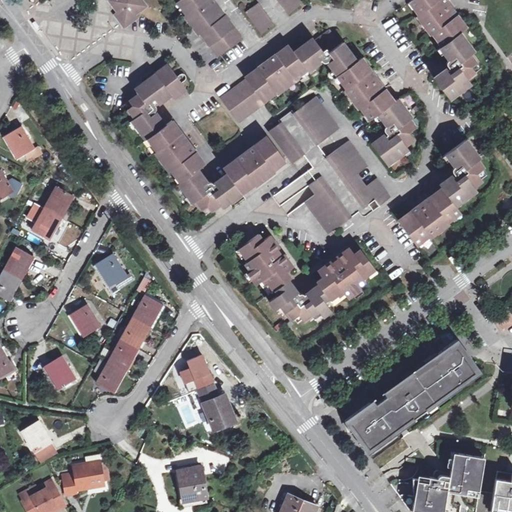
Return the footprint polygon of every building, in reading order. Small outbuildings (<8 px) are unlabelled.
[(145,4),(141,0),(108,0),(109,1),(113,6),(118,7),(116,17),(122,25),(125,26),(129,23),(133,20),(135,10),(139,11),(144,7),(145,4)] [(178,0),(182,5),(180,7),(185,13),(183,14),(197,33),(199,32),(216,55),(241,37),(234,27),(233,27),(219,8),(217,9),(213,4),(215,2),(212,0),(178,0)] [(275,0),(286,13),(299,4),(296,0),(275,0)] [(456,34),(458,32),(466,27),(451,7),(449,9),(447,6),(444,3),(447,1),(445,0),(410,0),(409,1),(418,13),(416,15),(422,23),(424,21),(428,26),(425,27),(430,34),(432,33),(437,39),(439,38),(443,43),(441,45),(440,46),(444,51),(450,58),(447,60),(446,65),(447,66),(441,70),(434,76),(449,97),(462,88),(460,86),(469,79),(468,78),(476,72),(475,71),(471,65),(476,62),(470,54),(473,51),(462,37),(460,39),(456,34)] [(245,10),(260,32),(273,23),(257,1),(245,10)] [(35,20),(31,22),(36,30),(40,28),(35,20)] [(285,83),(287,85),(306,70),(312,66),(320,60),(323,62),(326,61),(332,68),(336,75),(339,73),(352,63),(347,56),(351,54),(341,41),(337,43),(327,30),(320,35),(322,37),(315,42),(314,40),(311,36),(305,41),(298,46),(301,49),(294,54),(292,51),(287,44),(268,58),(269,60),(267,62),(264,64),(262,62),(243,76),(244,79),(253,90),(233,105),(227,96),(221,100),(237,122),(263,103),(262,102),(282,88),(280,86),(285,83)] [(347,56),(352,63),(356,61),(351,54),(347,56)] [(371,118),(376,115),(378,113),(382,119),(388,126),(385,130),(386,133),(387,135),(385,136),(384,135),(378,139),(372,143),(387,164),(400,155),(398,153),(406,147),(405,145),(413,139),(409,132),(415,127),(409,119),(411,117),(401,104),(399,106),(395,100),(393,101),(391,98),(379,82),(377,84),(373,77),(375,76),(361,57),(358,59),(356,61),(352,63),(339,73),(343,79),(341,81),(346,88),(344,89),(349,96),(351,95),(355,99),(352,101),(358,108),(360,107),(366,114),(367,113),(371,118)] [(471,65),(475,71),(480,68),(476,62),(471,65)] [(207,204),(210,209),(212,211),(220,205),(223,209),(229,204),(232,207),(244,198),(240,192),(253,183),(254,185),(274,171),(273,169),(285,160),(266,134),(247,149),(249,151),(246,153),(243,155),(242,153),(222,167),(226,173),(213,183),(210,181),(206,181),(201,175),(196,168),(203,163),(190,144),(187,145),(185,142),(183,139),(185,138),(171,118),(163,123),(158,116),(153,110),(155,107),(154,103),(152,101),(155,100),(157,102),(170,93),(172,96),(185,87),(180,81),(184,78),(185,75),(184,73),(183,72),(181,71),(178,72),(175,74),(167,63),(154,72),(151,68),(139,77),(141,81),(143,83),(137,87),(134,89),(136,91),(128,97),(129,98),(133,104),(127,108),(126,109),(132,117),(133,116),(138,123),(135,125),(144,137),(146,136),(148,134),(152,140),(150,142),(155,149),(154,150),(159,157),(161,156),(164,160),(162,162),(168,169),(169,169),(174,175),(177,173),(181,180),(179,181),(178,182),(188,196),(191,194),(194,200),(194,201),(200,209),(201,208),(207,204)] [(253,90),(244,79),(219,97),(221,100),(227,96),(233,105),(253,90)] [(460,86),(462,88),(471,82),(469,79),(460,86)] [(293,112),(292,110),(278,120),(280,122),(269,130),(292,161),(303,153),(317,143),(337,128),(314,97),(293,112)] [(133,104),(129,98),(123,103),(127,108),(133,104)] [(4,134),(17,155),(34,146),(21,125),(4,134)] [(454,146),(447,152),(456,165),(454,167),(452,169),(453,173),(454,175),(447,181),(445,179),(439,183),(442,187),(429,196),(431,199),(422,206),(412,212),(411,211),(398,219),(415,241),(420,237),(422,240),(429,234),(430,237),(437,232),(436,229),(440,226),(442,228),(449,223),(448,221),(454,215),(453,213),(458,209),(455,205),(476,189),(473,185),(482,179),(481,178),(477,172),(482,168),(483,167),(477,159),(479,158),(470,144),(467,146),(463,140),(454,146)] [(357,211),(360,215),(362,216),(365,215),(388,198),(375,179),(364,187),(355,174),(365,166),(347,141),(327,156),(313,166),(301,175),(315,193),(305,201),(328,232),(357,211)] [(317,143),(303,153),(313,166),(327,156),(317,143)] [(398,153),(400,155),(408,149),(406,147),(398,153)] [(477,172),(481,178),(487,174),(482,168),(477,172)] [(2,169),(0,169),(0,191),(3,198),(15,191),(2,169)] [(50,196),(44,207),(61,216),(63,217),(66,212),(64,211),(58,207),(67,192),(52,183),(45,193),(50,196)] [(58,207),(64,211),(73,195),(67,192),(58,207)] [(207,204),(201,208),(205,214),(210,209),(207,204)] [(49,237),(61,216),(44,207),(32,228),(49,237)] [(363,278),(367,275),(374,269),(360,249),(354,254),(349,247),(343,251),(317,270),(322,277),(316,281),(318,284),(304,294),(302,293),(300,293),(289,279),(291,277),(287,271),(293,266),(283,252),(269,234),(263,239),(259,234),(239,248),(244,256),(248,260),(245,262),(249,269),(247,270),(252,278),(256,275),(260,281),(262,279),(272,292),(275,289),(278,293),(269,300),(275,309),(277,307),(280,305),(285,311),(291,320),(294,318),(298,314),(301,318),(304,322),(312,316),(318,311),(321,314),(322,317),(331,310),(324,301),(328,298),(330,301),(343,291),(344,293),(349,290),(352,294),(360,288),(358,285),(365,281),(363,278)] [(16,246),(4,268),(14,274),(27,252),(16,246)] [(241,258),(244,256),(239,248),(236,251),(241,258)] [(27,252),(14,274),(20,277),(33,255),(27,252)] [(120,282),(122,284),(130,279),(114,253),(98,263),(111,284),(116,281),(118,283),(120,282)] [(20,277),(14,274),(4,268),(0,275),(0,293),(2,295),(6,290),(11,293),(20,277)] [(374,269),(367,275),(369,278),(376,272),(374,269)] [(268,294),(272,292),(262,279),(260,281),(259,282),(268,294)] [(6,290),(2,295),(8,298),(11,293),(6,290)] [(344,293),(343,291),(330,301),(333,304),(345,294),(344,293)] [(144,294),(132,316),(149,325),(161,304),(144,294)] [(83,336),(99,326),(87,305),(70,315),(83,336)] [(132,316),(119,338),(137,348),(149,325),(132,316)] [(128,371),(135,357),(132,355),(137,348),(119,338),(107,360),(125,369),(128,371)] [(383,395),(402,421),(410,415),(412,417),(426,407),(425,405),(440,394),(441,396),(447,393),(445,390),(452,386),(454,388),(474,374),(469,368),(475,364),(456,338),(438,351),(440,355),(431,361),(401,382),(403,384),(397,388),(395,386),(383,395)] [(0,376),(15,368),(3,347),(0,348),(0,376)] [(440,355),(438,351),(431,356),(430,360),(431,361),(440,355)] [(190,392),(214,382),(203,355),(188,361),(191,368),(182,372),(190,392)] [(47,365),(59,387),(76,377),(63,356),(47,365)] [(107,361),(99,357),(93,368),(101,372),(107,361)] [(125,369),(107,360),(107,361),(101,372),(96,382),(113,391),(125,369)] [(200,390),(205,402),(219,396),(214,384),(200,390)] [(225,393),(219,396),(205,402),(215,429),(237,421),(225,393)] [(403,423),(402,421),(383,395),(376,400),(396,428),(403,423)] [(368,448),(396,428),(376,400),(373,402),(372,401),(368,400),(346,416),(354,427),(352,429),(359,439),(361,438),(368,448)] [(189,404),(180,408),(187,424),(196,421),(189,404)] [(55,450),(50,442),(52,441),(39,420),(20,431),(34,453),(36,451),(41,459),(55,450)] [(142,422),(134,433),(140,437),(148,425),(142,422)] [(466,488),(478,490),(483,461),(475,459),(476,455),(458,452),(456,458),(452,457),(449,472),(438,470),(436,470),(435,471),(433,472),(432,476),(428,475),(428,477),(420,475),(419,478),(418,484),(416,483),(415,487),(411,508),(420,510),(419,511),(442,511),(447,483),(448,487),(451,488),(466,491),(466,488)] [(102,466),(101,461),(88,463),(73,465),(74,473),(63,475),(66,495),(77,493),(77,489),(105,486),(104,480),(102,466)] [(185,500),(207,496),(203,468),(180,472),(185,500)] [(484,491),(478,490),(474,511),(489,511),(491,506),(495,506),(495,511),(496,511),(505,511),(506,509),(506,507),(511,508),(511,472),(510,480),(495,478),(493,493),(484,491)] [(418,484),(419,478),(412,477),(412,480),(412,482),(411,487),(415,487),(416,483),(418,484)] [(47,487),(37,493),(23,500),(29,511),(44,511),(57,506),(58,509),(66,505),(55,483),(47,487)] [(20,494),(23,500),(37,493),(34,486),(20,494)] [(283,511),(314,511),(317,507),(290,495),(283,511)]
